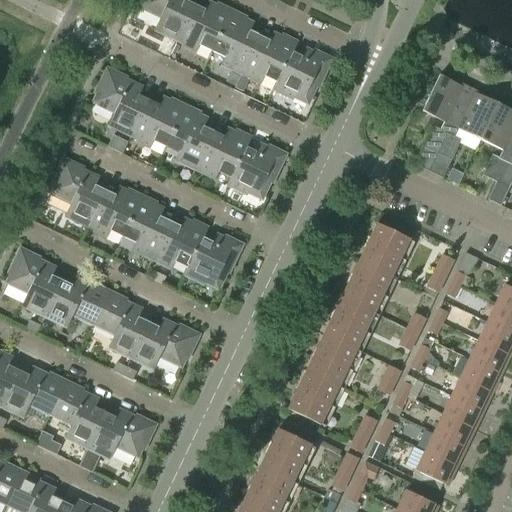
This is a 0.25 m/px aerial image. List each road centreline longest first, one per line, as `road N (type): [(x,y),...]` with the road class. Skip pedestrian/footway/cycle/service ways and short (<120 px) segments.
road 1 (residential): [(244,334),(20,227)]
road 2 (residential): [(285,246),(62,138)]
road 3 (residential): [(330,151),(107,44)]
road 4 (residential): [(198,430),(0,330)]
road 5 (residential): [(511,238),(330,151)]
road 6 (residential): [(136,511),(0,444)]
road 7 (residential): [(374,56),(253,0)]
